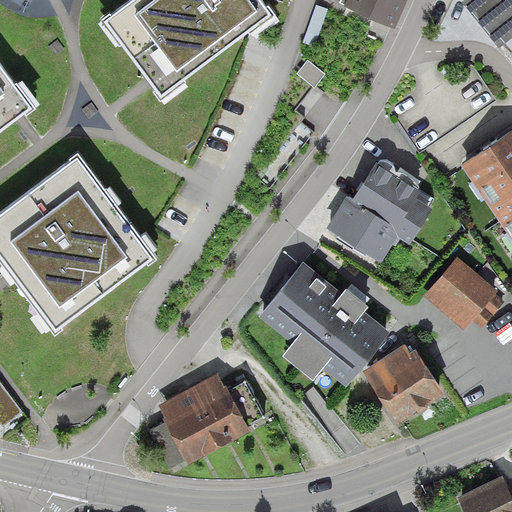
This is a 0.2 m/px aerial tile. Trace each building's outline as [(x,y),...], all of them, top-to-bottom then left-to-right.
[(260,0),(120,0),(100,15),(154,90),(267,9),(260,0)] [(371,21),(380,0),(343,0),(340,6),(371,21)] [(406,9),(386,0),(380,0),(371,21),(396,32),(406,9)] [(409,0),(386,0),(406,9),(409,0)] [(511,1),(511,0),(469,0),(463,5),(498,49),(511,38),(511,1)] [(0,121),(28,101),(0,62),(0,121)] [(511,131),(463,164),(511,238),(511,131)] [(82,154),(0,214),(0,251),(59,332),(159,259),(82,154)] [(398,240),(410,248),(433,210),(417,201),(422,192),(376,164),(361,188),(354,200),(347,195),(324,232),(382,267),(398,240)] [(459,258),(426,297),(467,331),(473,324),(483,332),(508,303),(498,295),(500,292),(459,258)] [(303,267),(260,320),(294,347),(283,361),(313,384),(324,371),(346,389),(389,336),(365,316),(368,312),(358,304),(346,294),(343,299),(303,267)] [(406,342),(366,370),(401,419),(441,390),(406,342)] [(0,419),(3,424),(22,411),(0,382),(0,419)] [(150,432),(170,469),(266,418),(246,382),(225,394),(218,382),(164,412),(169,421),(150,432)] [(511,511),(511,499),(500,471),(454,491),(462,511),(511,511)]
